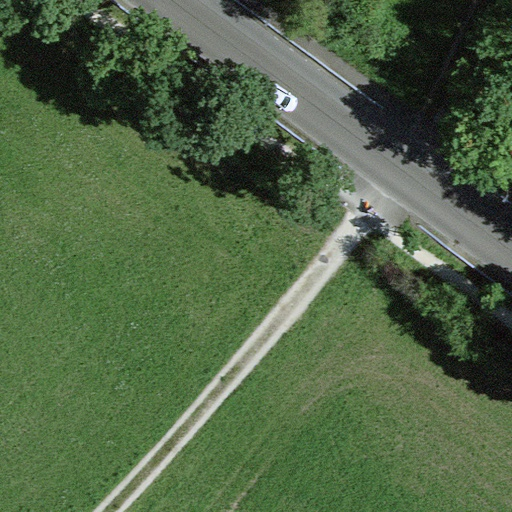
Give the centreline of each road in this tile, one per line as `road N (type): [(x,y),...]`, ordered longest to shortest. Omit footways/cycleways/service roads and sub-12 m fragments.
road 1 (track): [(406,162),(90,511)]
road 2 (tertiary): [(185,0),(511,240)]
road 3 (track): [(406,162),(499,0)]
